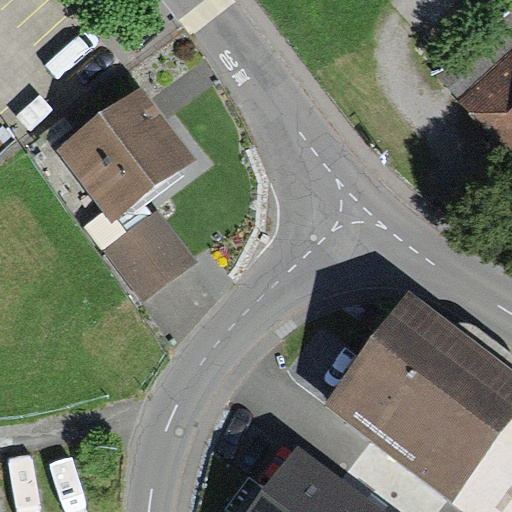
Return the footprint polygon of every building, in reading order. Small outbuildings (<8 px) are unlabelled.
[(511,4),(463,47),(491,79),(464,101),(511,153),(511,4)] [(197,154),(140,85),(57,150),(105,209),(83,225),(102,249),(149,212),(139,199),(197,154)] [(155,212),(104,251),(145,304),(196,264),(155,212)] [(324,399),(473,511),(511,511),(511,370),(479,345),(407,290),(324,399)] [(246,511),(389,511),(379,504),(302,443),(246,511)]
